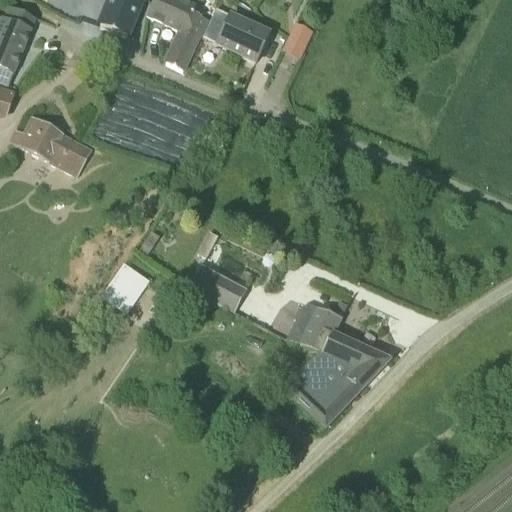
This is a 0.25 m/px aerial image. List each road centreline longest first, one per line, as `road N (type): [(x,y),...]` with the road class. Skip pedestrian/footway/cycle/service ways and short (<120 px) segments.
road 1 (residential): [(72,37),(511,211)]
road 2 (residential): [(254,511),(421,345),(511,286)]
